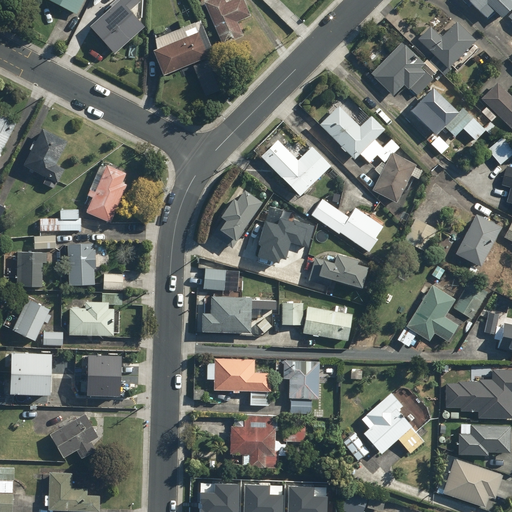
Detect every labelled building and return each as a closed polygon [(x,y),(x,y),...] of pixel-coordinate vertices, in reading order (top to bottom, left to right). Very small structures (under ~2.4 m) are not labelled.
[(44,0),(76,17),(84,0),(44,0)] [(119,0),(90,27),(111,50),(120,42),(124,46),(143,28),(129,13),(138,5),(133,0),(119,0)] [(242,0),(233,0),(227,3),(225,4),(223,0),(210,0),(203,4),(222,46),(242,37),(236,23),(250,17),(242,0)] [(499,20),(511,7),(511,3),(508,0),(466,0),(484,18),(491,11),(499,20)] [(162,77),(210,56),(195,22),(154,40),(158,49),(151,52),(162,77)] [(473,41),(455,22),(439,37),(430,27),(417,39),(445,68),(473,41)] [(423,64),(400,42),(369,74),(391,96),(402,86),(406,90),(408,88),(416,96),(431,80),(423,72),(419,68),(423,64)] [(125,46),(125,55),(140,55),(140,47),(125,46)] [(81,47),(76,54),(88,63),(93,55),(81,47)] [(107,56),(103,65),(120,75),(125,66),(107,56)] [(212,57),(192,65),(204,97),(225,89),(212,57)] [(511,94),(510,96),(496,82),(480,98),(511,130),(511,94)] [(455,113),(431,88),(410,108),(435,134),(455,113)] [(382,162),(397,147),(390,140),(382,148),(373,139),(382,130),(368,116),(358,127),(337,106),(318,124),(353,159),(359,153),(368,162),(375,155),(382,162)] [(451,128),(469,146),(484,130),(490,135),(496,129),(489,122),(487,124),(483,119),(477,124),(466,113),(451,128)] [(0,152),(15,124),(0,115),(0,152)] [(67,142),(40,128),(32,144),(31,144),(27,150),(28,151),(21,166),(45,178),(42,184),(53,189),(63,169),(55,165),(67,142)] [(447,147),(437,137),(431,144),(441,154),(447,147)] [(511,147),(503,137),(488,150),(501,165),(511,156),(511,147)] [(328,166),(310,147),(296,160),(282,146),(270,158),(284,173),(280,177),(298,195),(328,166)] [(392,154),(388,158),(371,191),(395,203),(414,165),(392,154)] [(84,196),(90,198),(84,213),(108,224),(126,184),(121,182),(125,173),(105,165),(101,174),(93,191),(88,189),(84,196)] [(502,185),(511,187),(511,188),(507,204),(511,205),(511,167),(507,166),(502,185)] [(220,220),(210,235),(229,248),(260,203),(242,190),(234,201),(231,199),(217,218),(220,220)] [(381,226),(353,208),(347,217),(321,199),(311,215),(367,253),(376,239),(374,238),(381,226)] [(256,222),(249,258),(273,262),(278,239),(303,244),(306,226),(283,222),(285,212),(266,208),(264,223),(256,222)] [(80,221),(77,220),(78,211),(60,210),(59,220),(39,219),(39,230),(79,232),(80,221)] [(499,227),(474,214),(454,255),(479,267),(499,227)] [(437,230),(414,218),(401,241),(425,254),(437,230)] [(511,221),(503,238),(511,242),(511,221)] [(33,248),(55,249),(55,237),(33,236),(33,248)] [(92,244),(66,245),(67,286),(93,285),(92,269),(94,269),(94,250),(92,250),(92,244)] [(41,263),(45,263),(45,252),(15,251),(14,287),(40,287),(41,263)] [(333,254),(332,258),(331,262),(314,257),(306,280),(314,283),(312,289),(325,293),(327,287),(329,280),(359,289),(365,268),(353,264),(355,260),(333,254)] [(438,280),(444,272),(436,265),(429,274),(438,280)] [(224,270),(203,269),(202,290),(223,291),(224,270)] [(122,275),(103,274),(102,290),(121,291),(122,275)] [(430,284),(405,325),(396,339),(407,346),(415,333),(428,341),(432,334),(446,342),(456,325),(443,317),(454,299),(430,284)] [(452,309),(469,320),(484,296),(467,286),(452,309)] [(106,309),(106,305),(121,306),(121,294),(101,293),(100,302),(83,301),(83,308),(68,307),(67,335),(111,337),(112,309),(106,309)] [(250,298),(210,296),(209,314),(200,313),(199,331),(248,334),(249,318),(259,318),(259,308),(274,309),(274,301),(250,300),(250,298)] [(33,341),(42,322),(46,324),(50,316),(47,314),(48,311),(25,300),(10,330),(33,341)] [(303,303),(281,302),(280,325),(302,326),(303,303)] [(301,333),(346,341),(350,314),(306,307),(301,333)] [(498,314),(487,312),(484,333),(494,334),(498,314)] [(511,325),(501,323),(495,349),(511,352),(511,325)] [(42,331),(42,346),(61,347),(62,332),(42,331)] [(7,395),(48,396),(49,354),(7,353),(7,395)] [(114,358),(80,356),(78,399),(112,400),(114,358)] [(206,380),(212,380),(212,390),(269,392),(269,373),(252,372),(253,359),(213,358),(213,364),(207,364),(206,380)] [(310,414),(311,399),(317,400),(318,362),(282,360),(281,378),(287,379),(286,398),(290,399),(289,413),(310,414)] [(350,368),(349,380),(361,380),(361,369),(350,368)] [(511,370),(491,370),(490,380),(474,379),(474,382),(456,381),(456,383),(444,383),(443,407),(458,408),(458,410),(476,411),(475,418),(511,419),(511,370)] [(423,442),(415,432),(432,417),(428,412),(430,411),(404,381),(390,393),(385,397),(359,419),(367,429),(361,434),(370,445),(378,455),(396,440),(408,454),(423,442)] [(249,393),(248,405),(267,406),(267,394),(249,393)] [(84,413),(48,434),(62,458),(74,451),(80,459),(95,450),(90,442),(97,438),(96,435),(84,413)] [(274,428),(272,428),(272,416),(245,414),(244,427),(229,426),(227,453),(240,454),(239,463),(247,463),(247,467),(275,468),(276,456),(284,456),(284,444),(273,443),(274,428)] [(310,431),(324,432),(325,422),(310,421),(310,431)] [(282,422),(281,442),(304,443),(305,423),(282,422)] [(486,456),(486,453),(508,454),(509,426),(469,425),(468,435),(456,434),(456,455),(486,456)] [(369,452),(353,432),(341,442),(357,461),(369,452)] [(487,497),(493,499),(501,474),(453,458),(441,495),(483,508),(487,497)] [(0,467),(0,511),(11,511),(14,468),(0,467)] [(48,472),(46,510),(89,511),(97,511),(98,495),(86,495),(86,489),(70,488),(71,473),(48,472)] [(200,490),(199,511),(240,511),(242,484),(215,483),(215,491),(200,490)] [(283,511),(284,494),(270,493),(270,486),(244,485),(242,511),(283,511)] [(328,511),(329,495),(315,494),(315,487),(289,486),(287,511),(328,511)] [(346,490),(339,511),(343,511),(361,511),(367,497),(346,490)] [(368,497),(365,508),(380,511),(381,511),(384,502),(368,497)]
